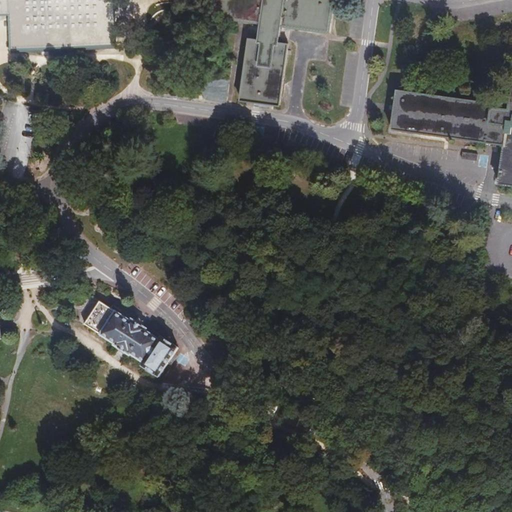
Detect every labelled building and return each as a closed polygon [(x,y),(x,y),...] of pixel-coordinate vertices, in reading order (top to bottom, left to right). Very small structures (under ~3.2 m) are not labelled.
[(36,0),(0,0),(0,17),(7,17),(6,1),(36,0)] [(36,0),(6,1),(7,17),(8,53),(41,51),(47,51),(114,48),(113,13),(113,8),(112,0),(36,0)] [(259,107),(279,110),(287,48),(278,46),(280,29),(328,36),(332,0),(213,0),(211,20),(260,27),(258,43),(248,42),(239,104),(259,107)] [(511,188),(511,92),(509,113),(493,111),(494,106),(397,94),(392,133),(496,146),(507,148),(504,169),(501,187),(511,188)] [(97,302),(82,325),(98,335),(97,337),(128,357),(128,356),(141,364),(139,368),(157,379),(176,349),(158,337),(156,340),(143,332),(145,329),(129,319),(127,322),(97,302)]
